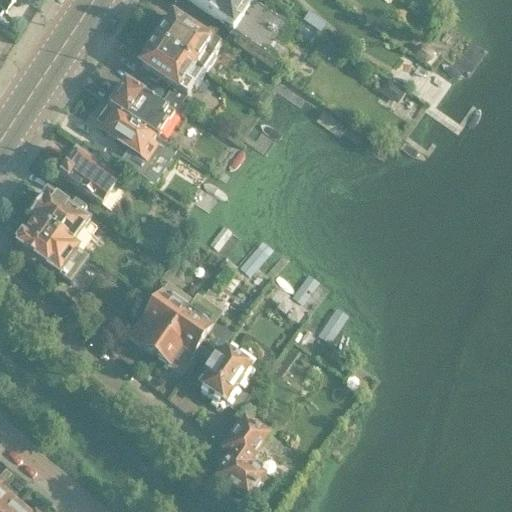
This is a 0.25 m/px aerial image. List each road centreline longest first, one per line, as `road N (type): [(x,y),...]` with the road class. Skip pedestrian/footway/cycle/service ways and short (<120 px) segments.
road 1 (residential): [(0,274),(201,455)]
road 2 (tertiary): [(0,142),(95,0)]
